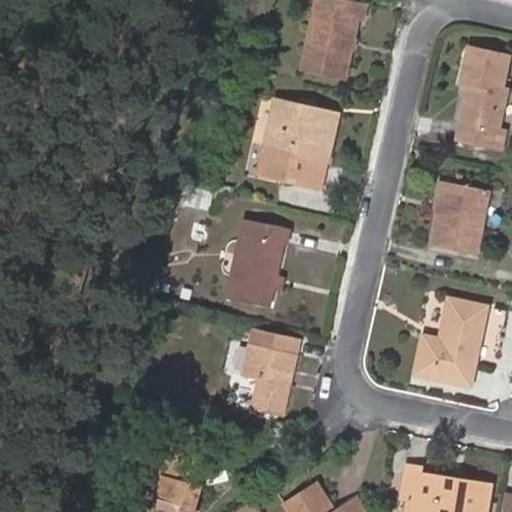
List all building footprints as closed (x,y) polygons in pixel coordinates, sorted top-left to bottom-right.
[(317,0),(302,69),(344,78),(358,19),(364,21),(368,4),(352,0),(317,0)] [(468,84),(466,94),(457,138),(501,146),(504,132),(498,131),(507,89),(502,88),(508,56),(468,48),(461,83),(462,83),(468,84)] [(460,93),(466,94),(468,84),(462,83),(460,93)] [(321,187),(336,115),(277,102),(261,174),(274,177),(321,187)] [(488,190),(445,182),(433,246),(475,254),(488,190)] [(193,192),(191,197),(208,201),(209,195),(193,192)] [(288,230),(245,221),(228,299),(270,307),(288,230)] [(414,375),(470,385),(486,307),(450,300),(440,340),(423,337),(414,375)] [(297,342),(253,332),(244,374),(259,377),(253,407),(282,414),(297,342)] [(192,511),(199,488),(189,485),(199,447),(173,441),(152,511),(139,508),(137,511),(192,511)] [(416,500),(413,511),(485,511),(490,485),(456,480),(455,486),(419,480),(420,474),(421,469),(405,466),(400,498),(406,499),(416,500)] [(455,486),(456,480),(420,474),(419,480),(455,486)] [(365,511),(356,498),(334,511),(326,511),(323,506),(327,503),(315,484),(284,504),(288,511),(365,511)] [(404,511),(413,511),(416,500),(406,499),(404,511)] [(326,511),(333,511),(327,503),(323,506),(326,511)]
